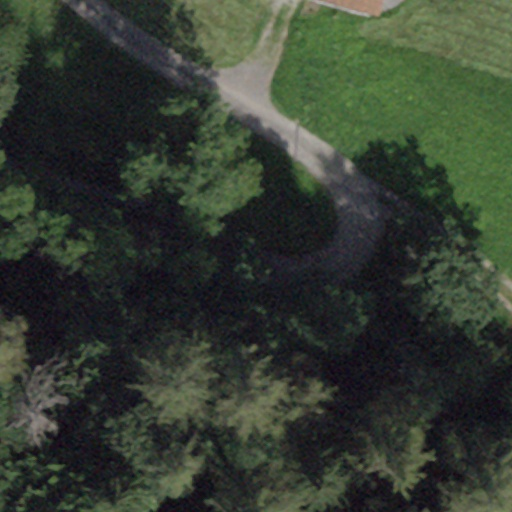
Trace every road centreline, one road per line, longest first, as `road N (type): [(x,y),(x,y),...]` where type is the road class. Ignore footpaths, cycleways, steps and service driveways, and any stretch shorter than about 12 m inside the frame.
road 1 (track): [(0,211),(278,281),(392,215)]
road 2 (track): [(98,0),(157,51),(392,215)]
road 3 (track): [(392,215),(511,316)]
